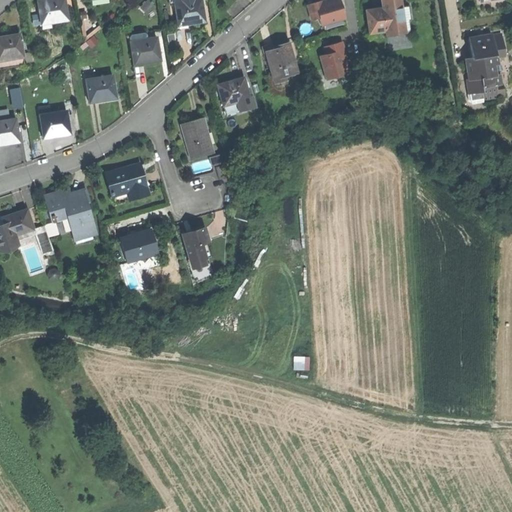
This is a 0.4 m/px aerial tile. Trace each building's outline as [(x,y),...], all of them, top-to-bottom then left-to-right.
[(49,0),(38,2),(42,25),(51,23),(69,21),(65,0),(49,0)] [(174,3),(177,24),(187,23),(187,25),(194,24),(205,22),(201,0),(171,0),(171,3),(174,3)] [(308,5),(312,20),(319,18),(321,25),(345,19),(339,0),(333,0),(323,3),(322,1),(314,3),(308,5)] [(380,0),(381,8),(364,10),(368,35),(392,32),(393,35),(404,34),(402,20),(408,19),(407,9),(401,10),(399,0),(380,0)] [(129,35),(130,41),(156,37),(155,33),(146,35),(146,32),(129,35)] [(5,36),(0,36),(0,68),(25,65),(21,34),(5,36)] [(467,80),(469,94),(482,92),(483,101),(497,99),(497,98),(496,87),(500,86),(499,76),(495,77),(493,67),(497,66),(496,57),(504,56),(501,35),(491,36),(491,35),(478,37),(469,38),(471,58),(466,59),(469,80),(467,80)] [(152,62),(161,61),(157,37),(156,37),(130,41),(133,63),(143,61),(143,64),(152,62)] [(265,51),(274,82),(285,79),(284,75),(297,71),(294,63),(292,64),(290,56),(292,56),(288,42),(279,44),(273,46),(274,49),(265,51)] [(321,57),(327,79),(347,74),(342,58),(346,57),(342,42),(333,45),(325,47),(327,55),(321,57)] [(114,75),(87,78),(90,100),(100,99),(100,101),(108,100),(117,99),(114,75)] [(231,81),(217,86),(223,106),(237,102),(239,110),(255,105),(252,97),(249,98),(243,78),(231,81)] [(503,86),(500,86),(496,87),(497,98),(505,97),(503,86)] [(469,103),(483,101),(482,92),(469,94),(467,94),(469,103)] [(225,114),(239,110),(237,102),(223,106),(225,114)] [(52,113),(40,115),(44,136),(53,134),(54,136),(61,135),(72,133),(68,110),(52,113)] [(203,117),(180,124),(182,131),(187,129),(188,136),(184,137),(187,146),(190,158),(213,152),(203,117)] [(17,119),(0,121),(0,143),(2,143),(2,146),(11,145),(21,143),(17,119)] [(121,168),(106,172),(112,193),(131,188),(133,197),(148,193),(144,180),(143,181),(141,175),(143,174),(140,163),(121,168)] [(216,167),(219,179),(225,177),(221,165),(216,167)] [(57,192),(45,195),(53,222),(57,220),(57,218),(67,215),(74,238),(96,231),(84,191),(71,195),(69,188),(57,192)] [(114,202),(133,197),(131,188),(112,193),(114,202)] [(0,251),(17,246),(15,241),(14,237),(35,230),(28,209),(11,215),(3,218),(0,216),(0,251)] [(44,227),(35,230),(14,237),(15,241),(35,235),(41,253),(49,256),(53,254),(44,227)] [(150,228),(120,236),(128,261),(143,257),(142,253),(157,249),(153,237),(150,228)] [(193,231),(183,234),(192,268),(206,264),(204,259),(211,257),(207,242),(209,241),(205,228),(193,231)] [(295,356),(296,369),(309,369),(309,356),(295,356)]
